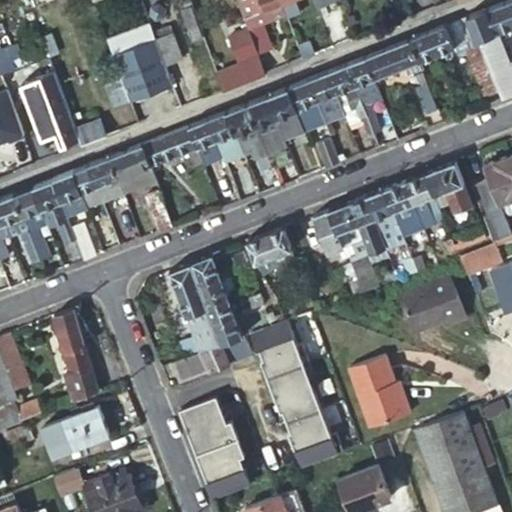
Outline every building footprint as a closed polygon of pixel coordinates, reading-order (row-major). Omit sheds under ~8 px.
[(194,41),(203,37),(189,0),(182,0),(186,8),(182,10),(194,41)] [(238,0),(245,19),(254,15),(249,0),(238,0)] [(249,0),(254,15),(245,19),(249,29),(258,54),(272,48),(262,24),(270,21),(266,10),(282,4),(280,0),(249,0)] [(511,0),(509,0),(470,16),(482,47),(483,49),(497,86),(511,80),(498,46),(500,45),(495,31),(511,25),(511,0)] [(270,21),(286,16),(282,4),(266,10),(270,21)] [(330,49),(341,44),(327,7),(316,11),(321,25),(330,49)] [(482,47),(470,16),(410,39),(418,61),(456,46),(461,57),(470,54),(483,49),(482,47)] [(153,32),(150,22),(107,39),(113,56),(156,39),(153,32)] [(321,25),(305,31),(314,55),(330,49),(321,25)] [(171,26),(153,32),(156,39),(173,32),(171,26)] [(258,54),(249,29),(230,36),(240,65),(260,57),(258,54)] [(156,39),(165,65),(184,58),(173,32),(156,39)] [(118,68),(131,102),(173,86),(165,65),(156,39),(113,56),(118,68)] [(418,61),(410,39),(384,49),(364,57),(373,79),(418,61)] [(0,75),(14,70),(5,48),(0,50),(0,75)] [(498,88),(497,86),(483,49),(470,54),(484,91),(485,93),(498,88)] [(223,90),(266,74),(260,57),(240,65),(217,74),(223,90)] [(364,57),(346,64),(355,86),(362,105),(371,102),(368,92),(377,89),(373,79),(364,57)] [(355,86),(346,64),(327,72),(335,93),(339,101),(344,115),(349,129),(361,125),(361,124),(363,123),(369,138),(375,137),(373,133),(369,122),(362,105),(355,86)] [(115,108),(131,102),(118,68),(102,74),(115,108)] [(415,73),(418,80),(425,78),(422,71),(415,73)] [(327,72),(307,79),(322,117),(324,123),(344,115),(339,101),(335,93),(327,72)] [(54,73),(8,90),(19,119),(65,102),(54,73)] [(425,115),(437,110),(425,78),(418,80),(412,82),(425,115)] [(322,117),(307,79),(288,87),(303,124),(305,130),(324,123),(322,117)] [(303,124),(288,87),(268,94),(283,132),(285,138),(305,130),(303,124)] [(19,119),(8,90),(0,93),(0,141),(9,138),(10,141),(25,135),(19,119)] [(283,132),(268,94),(248,102),(267,152),(288,144),(285,138),(283,132)] [(267,152),(248,102),(228,110),(244,152),(256,147),(259,155),(267,152)] [(371,102),(362,105),(369,122),(377,119),(371,102)] [(244,152),(228,110),(209,117),(223,153),(225,159),(244,152)] [(223,153),(209,117),(189,125),(201,154),(203,161),(223,153)] [(373,133),(378,132),(381,130),(377,119),(369,122),(373,133)] [(82,144),(106,136),(100,120),(77,129),(82,144)] [(201,154),(189,125),(154,139),(142,143),(150,165),(186,151),(189,159),(201,154)] [(329,136),(315,141),(325,168),(340,162),(329,136)] [(34,163),(47,158),(41,142),(29,147),(34,163)] [(150,165),(142,143),(109,156),(124,193),(157,181),(150,165)] [(503,215),(505,210),(511,213),(511,154),(511,153),(487,163),(492,177),(474,184),(495,239),(511,232),(511,226),(508,217),(503,215)] [(124,193),(109,156),(89,164),(103,201),(124,193)] [(456,158),(428,169),(436,192),(448,187),(456,208),(474,202),(456,158)] [(103,201),(89,164),(74,170),(88,207),(103,201)] [(408,177),(424,221),(433,217),(441,240),(453,236),(436,192),(428,169),(408,177)] [(88,207),(74,170),(53,178),(61,200),(67,215),(88,207)] [(228,186),(234,183),(230,174),(222,177),(226,187),(228,186)] [(408,177),(389,184),(405,228),(424,221),(408,177)] [(60,223),(63,230),(72,227),(67,215),(61,200),(53,178),(33,186),(49,224),(50,227),(60,223)] [(235,202),(241,200),(234,183),(228,186),(235,202)] [(370,191),(386,235),(396,231),(405,228),(389,184),(370,191)] [(49,224),(33,186),(14,193),(40,259),(50,255),(39,228),(49,224)] [(160,231),(174,226),(160,190),(145,194),(160,231)] [(370,191),(351,198),(368,242),(371,251),(389,244),(386,235),(370,191)] [(40,259),(14,193),(0,198),(0,211),(10,236),(19,232),(22,240),(32,263),(40,259)] [(351,198),(316,212),(330,246),(345,241),(349,253),(355,251),(369,287),(383,282),(371,251),(368,242),(351,198)] [(10,236),(0,211),(0,258),(11,254),(4,238),(10,236)] [(85,260),(97,255),(84,222),(72,227),(76,238),(85,260)] [(249,238),(257,259),(264,257),(294,246),(286,223),(249,238)] [(459,233),(464,245),(487,236),(483,224),(459,233)] [(72,227),(63,230),(67,241),(76,238),(72,227)] [(396,231),(411,271),(421,268),(416,256),(405,228),(396,231)] [(511,238),(511,232),(495,239),(463,252),(471,272),(501,261),(495,245),(494,243),(499,241),(500,243),(511,238)] [(294,246),(264,257),(268,267),(298,256),(294,246)] [(223,247),(215,251),(222,270),(229,268),(231,267),(223,247)] [(239,264),(250,260),(245,248),(234,252),(239,264)] [(215,251),(194,259),(201,278),(222,270),(215,251)] [(422,253),(416,256),(421,268),(427,265),(422,253)] [(201,278),(194,259),(171,267),(203,349),(209,365),(210,369),(254,352),(246,333),(223,342),(214,320),(212,315),(215,313),(209,299),(201,278)] [(511,262),(495,269),(510,309),(511,308),(511,262)] [(229,268),(222,270),(228,286),(235,283),(229,268)] [(222,270),(201,278),(209,299),(230,291),(228,286),(222,270)] [(470,314),(452,272),(402,292),(418,330),(451,316),(454,321),(470,314)] [(230,291),(209,299),(215,313),(212,315),(214,320),(238,311),(230,291)] [(255,304),(266,300),(262,291),(252,295),(255,304)] [(77,397),(103,387),(77,304),(57,312),(74,369),(68,371),(77,397)] [(223,342),(246,333),(238,311),(214,320),(223,342)] [(290,430),(303,464),(343,450),(336,432),(333,433),(313,380),(318,378),(304,342),(300,344),(290,317),(254,331),(260,348),(262,347),(266,357),(264,358),(283,410),(285,409),(292,429),(290,430)] [(0,333),(0,351),(13,385),(26,380),(8,331),(0,333)] [(209,365),(203,349),(178,358),(184,374),(209,365)] [(0,426),(25,417),(21,406),(13,385),(0,351),(0,426)] [(396,393),(392,382),(381,355),(346,368),(369,426),(409,412),(400,391),(396,393)] [(396,380),(392,382),(396,393),(400,391),(396,380)] [(217,498),(253,484),(242,455),(247,453),(234,419),(228,421),(218,394),(181,409),(192,436),(195,436),(207,468),(205,469),(217,498)] [(25,417),(33,414),(45,409),(41,398),(21,406),(25,417)] [(112,432),(101,405),(45,426),(56,453),(112,432)] [(481,511),(500,505),(465,410),(413,429),(443,511),(481,511)] [(36,439),(31,424),(6,434),(12,448),(36,439)] [(374,443),(380,458),(394,453),(388,438),(374,443)] [(392,496),(380,463),(341,478),(353,511),(392,496)] [(80,467),(57,476),(63,492),(86,483),(80,467)] [(128,467),(86,483),(89,490),(97,511),(139,511),(151,506),(146,494),(142,496),(139,486),(133,473),(130,474),(128,467)] [(407,475),(393,476),(395,495),(408,494),(407,475)] [(306,511),(297,487),(281,493),(288,511),(306,511)] [(288,511),(281,493),(247,505),(249,511),(288,511)]
